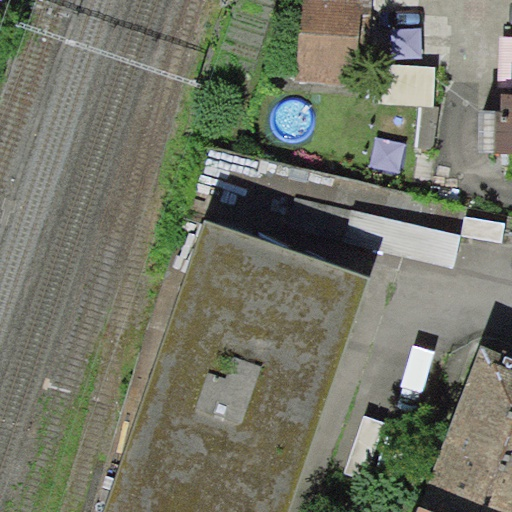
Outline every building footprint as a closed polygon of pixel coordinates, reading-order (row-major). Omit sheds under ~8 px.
[(370,0),(302,0),(299,84),(367,86),(370,0)] [(511,96),(497,96),(495,151),(511,152),(511,96)] [(267,511),(295,432),(319,440),(376,263),(460,271),(476,214),(215,153),(100,511),(267,511)] [(435,430),(511,455),(511,368),(463,352),(435,430)] [(511,511),(511,455),(435,430),(412,499),(446,511),(511,511)] [(446,511),(412,499),(407,511),(446,511)]
